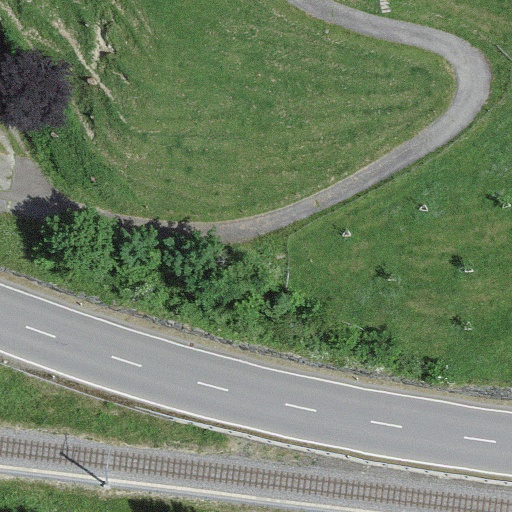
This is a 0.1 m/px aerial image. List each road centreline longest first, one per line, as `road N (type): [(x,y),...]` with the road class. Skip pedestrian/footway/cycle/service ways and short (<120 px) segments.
road 1 (track): [(0,202),(145,230),(224,234),(321,201),(432,137),(468,105),(475,75),(467,62),(440,43),(306,0)]
road 2 (secondary): [(0,318),(226,392),(511,444)]
